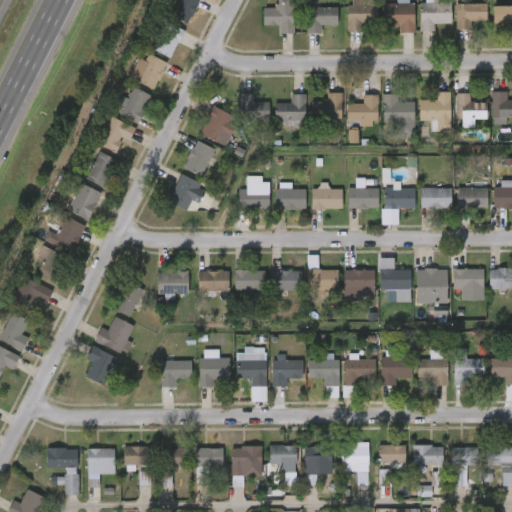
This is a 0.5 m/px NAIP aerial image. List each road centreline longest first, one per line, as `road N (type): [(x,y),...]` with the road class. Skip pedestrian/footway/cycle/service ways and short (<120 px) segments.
road 1 (residential): [(236,0),(0,468)]
road 2 (residential): [(32,403),(80,418),(511,414)]
road 3 (residential): [(121,227),(160,241),(511,238)]
road 4 (residential): [(211,51),(247,64),(511,62)]
road 5 (motorway): [(0,112),(57,0)]
